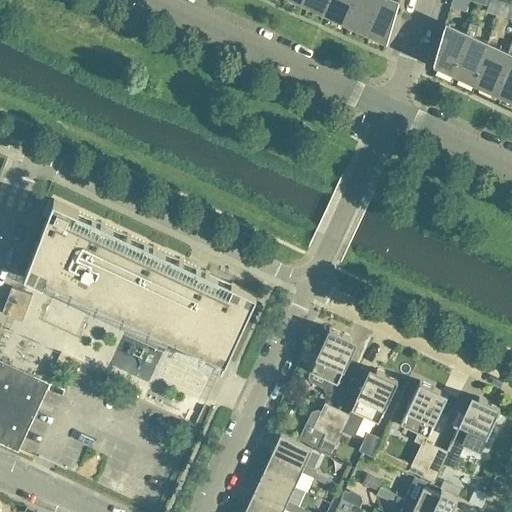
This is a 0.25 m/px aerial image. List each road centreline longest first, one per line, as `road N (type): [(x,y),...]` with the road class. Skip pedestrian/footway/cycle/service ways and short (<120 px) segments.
road 1 (residential): [(308,287),(32,158)]
road 2 (residential): [(388,111),(150,0)]
road 3 (residential): [(204,511),(308,287)]
road 4 (residential): [(511,382),(308,287)]
road 5 (residential): [(308,287),(388,111)]
road 6 (residential): [(511,168),(388,111)]
